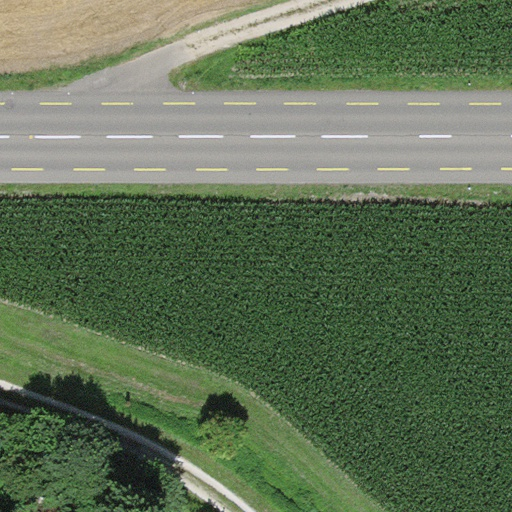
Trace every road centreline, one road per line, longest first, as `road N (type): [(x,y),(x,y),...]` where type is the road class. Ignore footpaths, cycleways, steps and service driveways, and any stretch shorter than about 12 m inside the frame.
road 1 (primary): [(0,136),(511,133)]
road 2 (track): [(99,135),(127,82),(151,64),(323,0)]
road 3 (track): [(226,511),(86,423),(0,391)]
